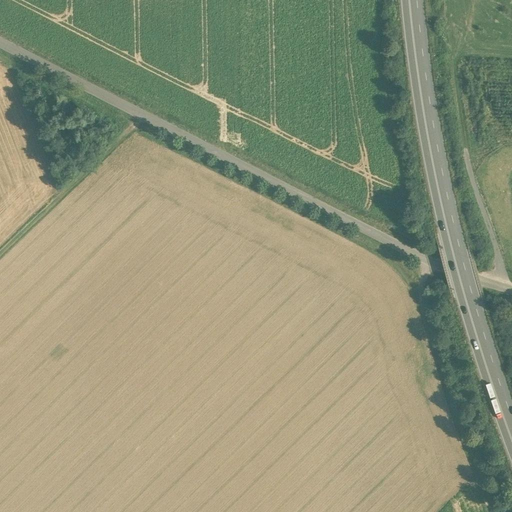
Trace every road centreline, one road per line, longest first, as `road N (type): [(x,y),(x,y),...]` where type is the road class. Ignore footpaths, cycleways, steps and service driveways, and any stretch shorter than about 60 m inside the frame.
road 1 (tertiary): [(0,42),(425,258),(511,293)]
road 2 (trunk): [(471,308),(423,98),(411,0)]
road 3 (track): [(501,289),(463,136),(446,0)]
road 4 (track): [(425,258),(421,303),(490,511)]
road 5 (track): [(0,258),(139,113)]
road 6 (trunk): [(471,308),(511,434)]
